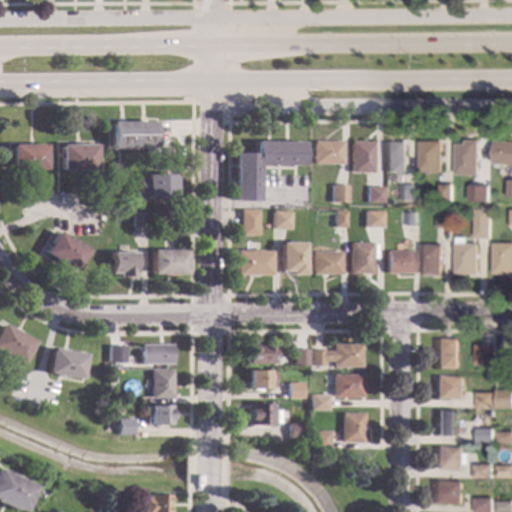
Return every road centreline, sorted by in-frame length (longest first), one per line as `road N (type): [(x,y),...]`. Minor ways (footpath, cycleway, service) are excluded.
road 1 (residential): [(511,313),(81,314),(41,303),(0,266)]
road 2 (residential): [(0,18),(511,12)]
road 3 (residential): [(210,86),(205,443)]
road 4 (secondary): [(511,43),(210,46)]
road 5 (secondary): [(274,85),(511,82)]
road 6 (secondary): [(0,87),(210,86)]
road 7 (secondary): [(210,46),(0,47)]
road 8 (residential): [(396,313),(394,511)]
road 9 (residential): [(316,108),(511,106)]
